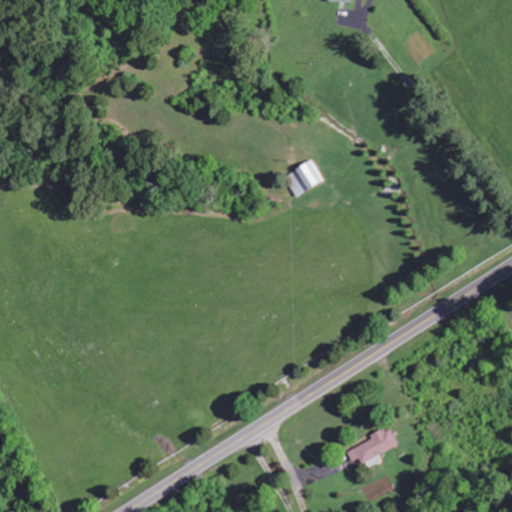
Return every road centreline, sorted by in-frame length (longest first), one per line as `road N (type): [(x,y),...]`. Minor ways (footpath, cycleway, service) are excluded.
road 1 (trunk): [(127,511),(511,266)]
road 2 (residential): [(511,212),(403,76),(356,33)]
